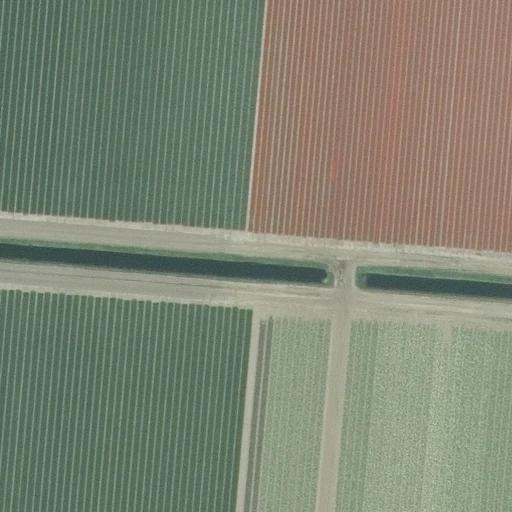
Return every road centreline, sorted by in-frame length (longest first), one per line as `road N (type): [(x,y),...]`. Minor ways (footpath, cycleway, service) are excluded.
road 1 (track): [(0,273),(511,312)]
road 2 (track): [(324,511),(347,257),(511,270)]
road 3 (track): [(347,257),(0,229)]
